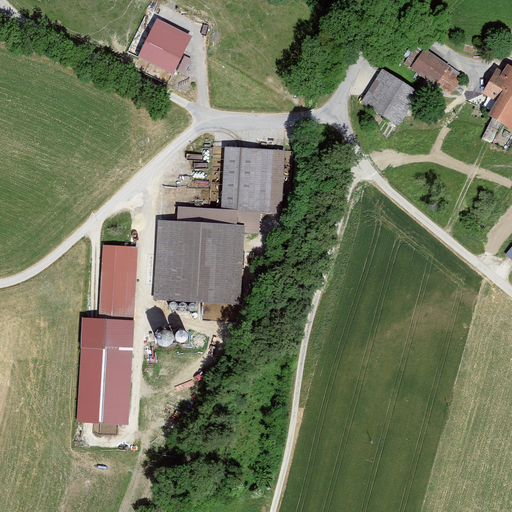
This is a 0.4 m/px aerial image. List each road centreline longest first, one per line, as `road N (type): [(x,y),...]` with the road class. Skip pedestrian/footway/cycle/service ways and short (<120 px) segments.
road 1 (unclassified): [(341,110),(208,120),(48,261),(0,283)]
road 2 (track): [(272,511),(306,331),(338,217),(365,160)]
road 3 (track): [(0,14),(208,120)]
road 4 (unclassified): [(365,160),(400,202),(511,293)]
road 5 (residential): [(393,0),(349,64),(341,110)]
